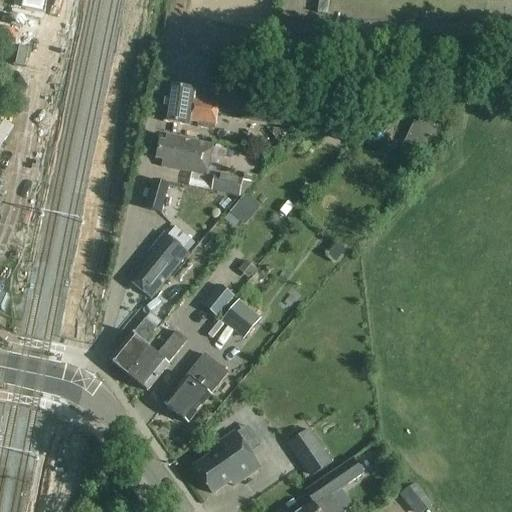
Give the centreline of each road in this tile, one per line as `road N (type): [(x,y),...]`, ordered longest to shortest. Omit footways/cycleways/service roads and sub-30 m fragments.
road 1 (residential): [(81,388),(96,365),(160,78)]
road 2 (secondary): [(178,511),(113,419),(81,388)]
